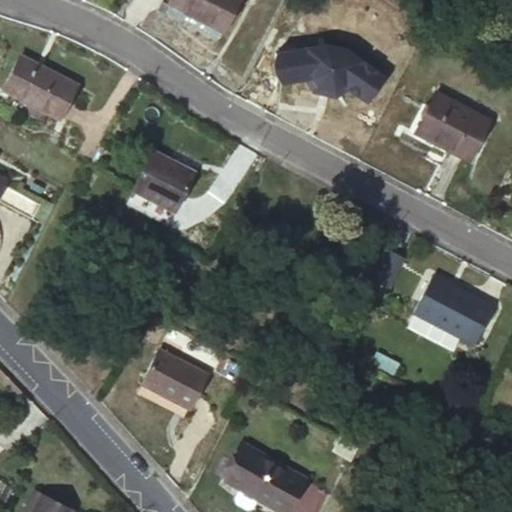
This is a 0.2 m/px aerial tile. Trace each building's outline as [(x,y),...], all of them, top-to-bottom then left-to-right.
[(161,11),(166,2),(162,0),(157,9),(161,11)] [(167,0),(166,2),(222,32),(238,0),(167,0)] [(327,45),(278,52),(282,82),(304,79),(312,78),(317,86),(333,90),(342,86),(349,91),(365,103),(383,79),(345,50),(327,45)] [(20,56),(2,89),(59,119),(76,85),(20,56)] [(312,78),(304,79),(313,92),(335,98),(349,91),(342,86),(333,90),(317,86),(312,78)] [(434,92),(413,131),(467,160),(488,121),(434,92)] [(151,150),(131,190),(146,197),(173,211),(193,172),(151,150)] [(173,211),(146,197),(142,206),(168,220),(173,211)] [(388,293),(404,259),(387,252),(372,286),(388,293)] [(452,286),(431,275),(429,279),(450,290),(452,286)] [(491,306),(452,286),(450,290),(429,279),(412,312),(472,343),(491,306)] [(157,350),(140,384),(188,409),(206,375),(157,350)] [(445,403),(467,415),(475,399),(453,388),(445,403)] [(358,446),(339,437),(332,452),(350,461),(358,446)] [(243,445),(224,480),(239,488),(257,499),(280,511),(285,511),(304,480),(243,445)] [(257,499),(239,488),(233,498),(235,504),(246,510),(252,508),(257,499)] [(30,511),(40,493),(33,490),(21,511),(30,511)] [(70,511),(72,509),(40,493),(30,511),(70,511)]
